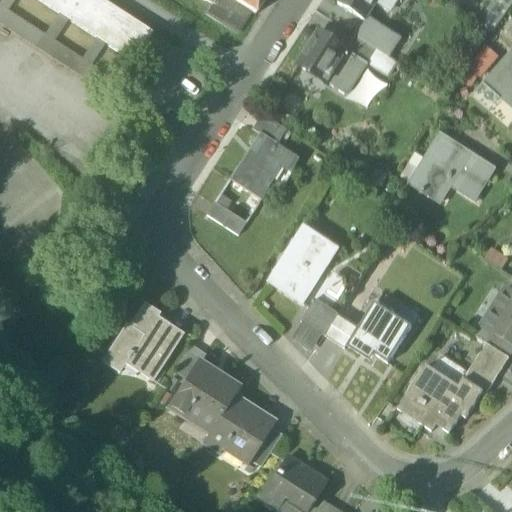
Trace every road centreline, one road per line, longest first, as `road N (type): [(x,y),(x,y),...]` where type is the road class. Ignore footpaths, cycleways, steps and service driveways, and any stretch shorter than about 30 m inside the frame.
road 1 (residential): [(299,0),(150,236),(424,509),(511,428)]
road 2 (unknown): [(140,0),(257,67)]
